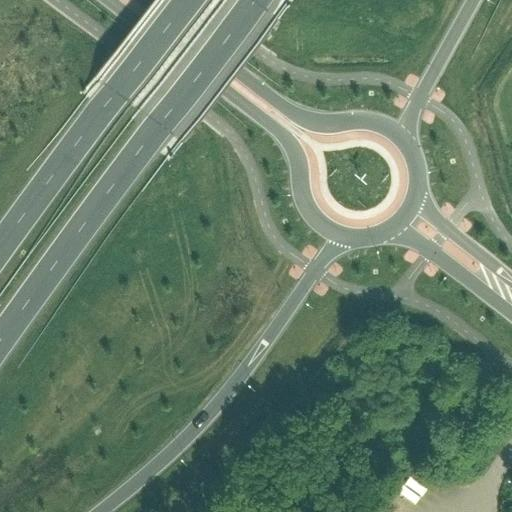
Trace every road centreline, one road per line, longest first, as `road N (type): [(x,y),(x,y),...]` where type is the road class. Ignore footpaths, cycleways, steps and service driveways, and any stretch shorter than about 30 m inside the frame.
road 1 (trunk): [(0,338),(256,0)]
road 2 (trunk): [(100,511),(203,417),(345,238)]
road 3 (secondary): [(104,0),(282,135),(308,212),(345,238)]
road 4 (trunk): [(185,0),(0,244)]
road 5 (secondary): [(402,139),(369,121),(294,116),(145,0)]
road 6 (trunk): [(402,139),(473,0)]
road 7 (secondary): [(392,226),(511,316)]
road 8 (secondary): [(511,282),(414,199)]
